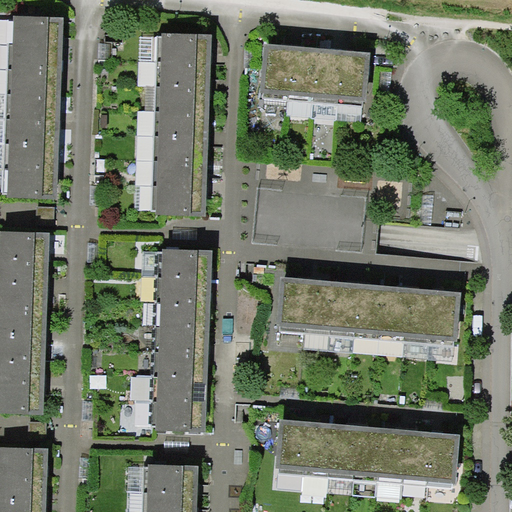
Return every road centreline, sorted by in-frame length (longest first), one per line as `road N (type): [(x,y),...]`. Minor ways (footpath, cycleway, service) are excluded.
road 1 (residential): [(87,0),(67,511)]
road 2 (residential): [(236,0),(222,511)]
road 3 (residential): [(497,511),(499,232)]
road 4 (residential): [(499,232),(509,171),(503,93),(482,61),(457,52),(432,60)]
road 5 (residential): [(432,60),(415,91),(424,122),(499,232)]
road 6 (residential): [(257,0),(377,12),(432,60)]
road 7 (track): [(377,12),(511,26)]
